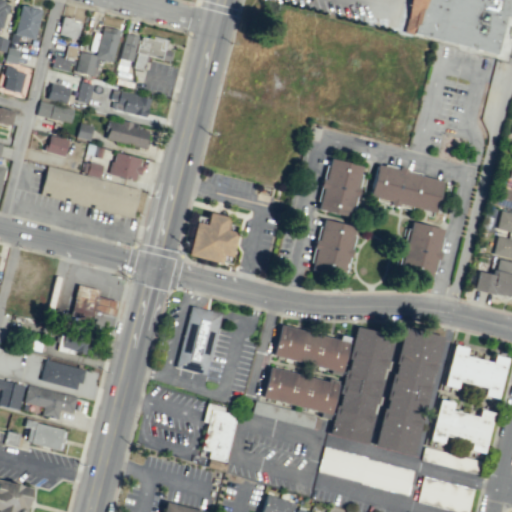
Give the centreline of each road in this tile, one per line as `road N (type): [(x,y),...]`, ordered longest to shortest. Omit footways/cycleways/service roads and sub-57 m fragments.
road 1 (tertiary): [(511,327),(412,306),(284,302),(152,267)]
road 2 (primary): [(222,0),(152,267)]
road 3 (primary): [(152,267),(92,511)]
road 4 (tertiary): [(152,267),(19,234)]
